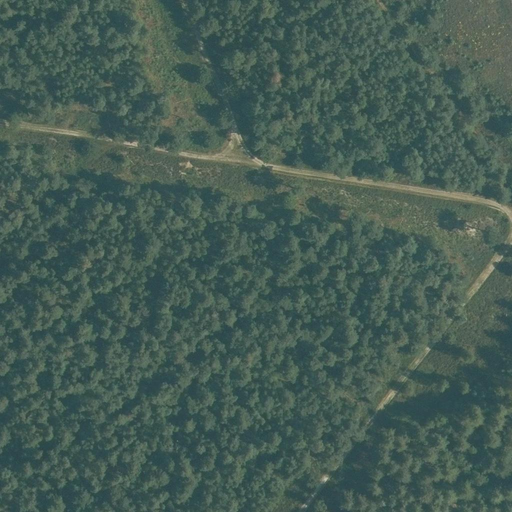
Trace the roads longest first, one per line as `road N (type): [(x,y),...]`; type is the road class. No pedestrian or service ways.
road 1 (track): [(511,236),(303,511)]
road 2 (track): [(252,160),(0,121)]
road 3 (track): [(184,0),(252,160)]
